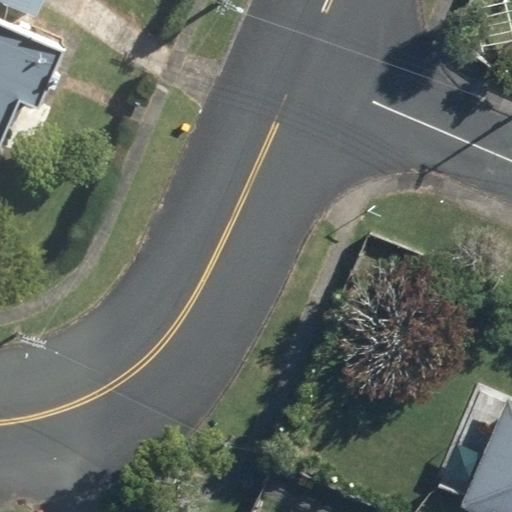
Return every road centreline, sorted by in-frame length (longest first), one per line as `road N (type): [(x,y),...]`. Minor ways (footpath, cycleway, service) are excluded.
road 1 (residential): [(0,419),(60,410),(118,386),(162,349),(191,309),(295,72)]
road 2 (residential): [(511,165),(295,72)]
